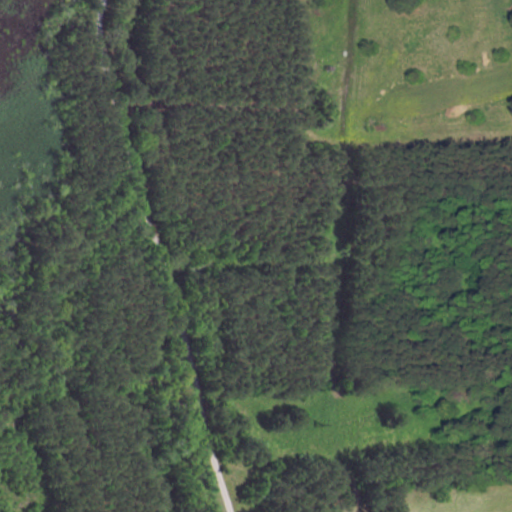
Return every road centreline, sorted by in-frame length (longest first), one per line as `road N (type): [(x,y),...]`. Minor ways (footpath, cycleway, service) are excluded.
road 1 (residential): [(229,511),(107,51),(105,0)]
road 2 (track): [(122,102),(298,109),(342,23),(345,0)]
